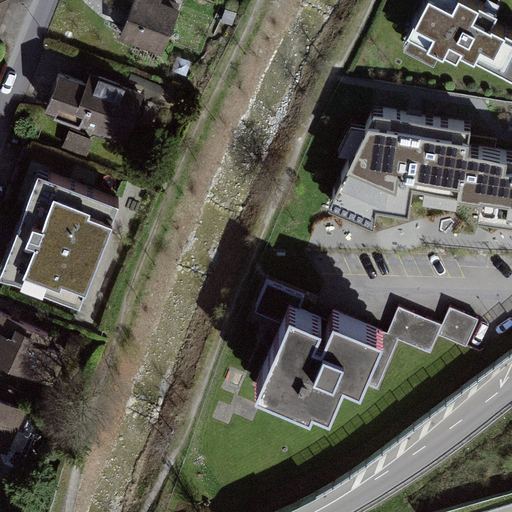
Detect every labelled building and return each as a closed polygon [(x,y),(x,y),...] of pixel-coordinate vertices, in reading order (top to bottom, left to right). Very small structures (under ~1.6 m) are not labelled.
[(178,10),(150,0),(138,0),(125,36),(163,51),(178,10)] [(501,8),(481,0),(427,0),(408,41),(457,63),(461,55),(511,77),(511,30),(494,23),(501,8)] [(137,98),(61,69),(46,107),(122,136),(137,98)] [(511,129),(343,114),(313,185),(358,210),(374,175),(511,192),(511,129)] [(115,200),(37,171),(0,267),(0,272),(76,302),(115,200)] [(389,337),(294,299),(258,387),(332,417),(346,381),(381,396),(401,346),(432,359),(441,338),(467,349),(479,321),(448,308),(440,328),(399,311),(389,337)] [(63,342),(0,317),(0,362),(47,381),(63,342)] [(20,407),(0,399),(0,446),(4,448),(20,407)]
